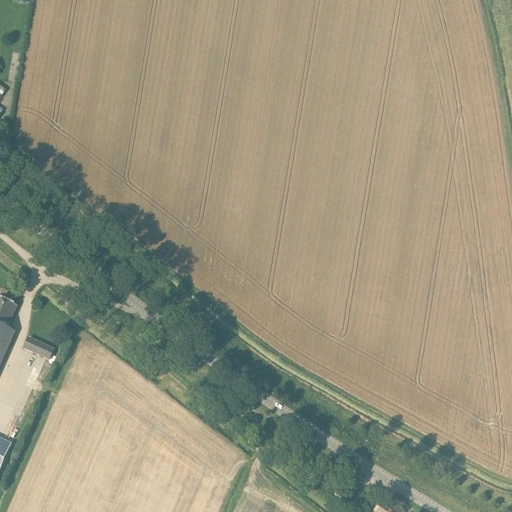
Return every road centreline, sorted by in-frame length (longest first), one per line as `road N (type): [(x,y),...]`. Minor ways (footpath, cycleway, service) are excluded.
road 1 (track): [(0,165),(236,349),(511,509)]
road 2 (tertiary): [(384,478),(252,391),(0,199)]
road 3 (track): [(268,450),(53,276)]
road 4 (track): [(250,488),(256,463),(272,449),(365,481)]
road 5 (track): [(154,394),(174,370),(279,409)]
